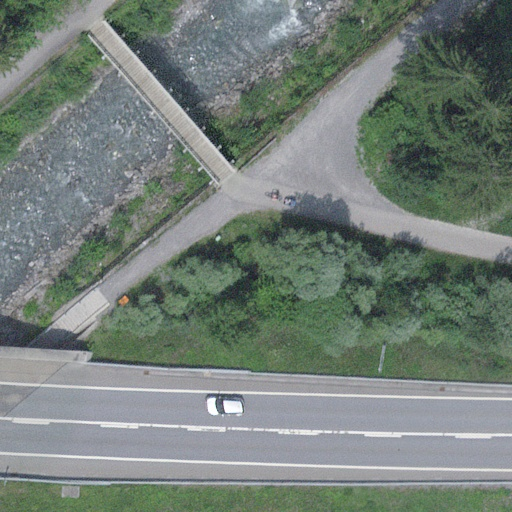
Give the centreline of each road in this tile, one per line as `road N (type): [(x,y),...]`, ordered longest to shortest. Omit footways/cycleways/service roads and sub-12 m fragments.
road 1 (primary): [(511,436),(0,419)]
road 2 (track): [(472,0),(241,194)]
road 3 (track): [(241,194),(511,252)]
road 4 (track): [(241,194),(80,16)]
